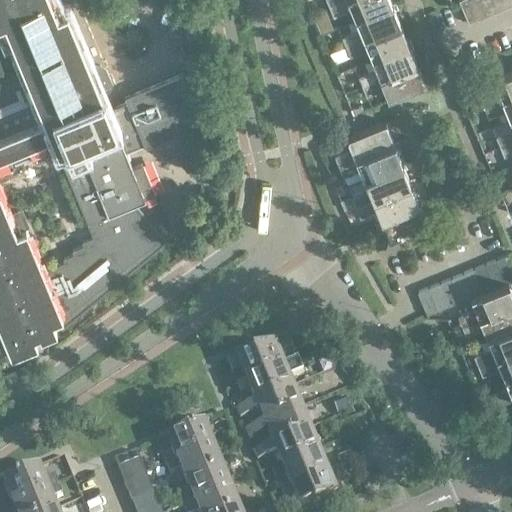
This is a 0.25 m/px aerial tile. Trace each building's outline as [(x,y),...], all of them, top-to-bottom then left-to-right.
[(104,77),(96,80),(66,7),(56,11),(51,0),(0,0),(0,20),(3,19),(25,72),(0,81),(0,324),(11,351),(36,341),(38,344),(40,345),(41,346),(45,344),(46,343),(47,340),(47,339),(44,332),(56,328),(52,319),(58,316),(62,321),(162,239),(132,203),(145,198),(144,197),(154,193),(141,163),(132,166),(125,149),(143,142),(145,145),(203,121),(183,72),(124,96),(126,101),(108,109),(101,92),(109,88),(104,77)] [(390,0),(340,0),(329,5),(333,15),(350,8),(354,18),(392,2),(390,0)] [(458,0),(468,22),(478,18),(470,0),(458,0)] [(482,0),(470,0),(478,18),(488,14),(482,0)] [(495,0),(482,0),(488,14),(500,9),(495,0)] [(509,0),(495,0),(500,9),(511,4),(509,0)] [(341,35),(346,46),(400,22),(392,2),(354,18),(358,28),(341,35)] [(400,22),(346,46),(349,55),(366,48),(371,58),(408,41),(400,22)] [(358,75),(362,85),(416,61),(408,41),(371,58),(375,68),(358,75)] [(416,61),(362,85),(366,95),(383,88),(388,99),(425,83),(416,61)] [(479,95),(483,106),(511,93),(511,68),(491,77),(496,88),(479,95)] [(511,93),(483,106),(487,115),(504,108),(508,118),(511,115),(511,93)] [(371,98),(360,103),(363,109),(373,104),(371,98)] [(511,127),(495,135),(499,145),(511,139),(511,115),(508,118),(511,127)] [(335,154),(339,165),(393,142),(385,121),(347,136),(352,147),(335,154)] [(511,139),(499,145),(503,155),(511,151),(511,139)] [(393,142),(339,165),(343,174),(360,167),(364,178),(402,162),(393,142)] [(351,194),(356,204),(410,181),(402,162),(364,178),(368,187),(351,194)] [(410,181),(356,204),(360,214),(377,207),(381,217),(418,201),(410,181)] [(368,234),(373,245),(427,222),(418,201),(381,217),(385,227),(368,234)] [(368,234),(357,238),(362,249),(373,245),(368,234)] [(511,264),(507,253),(496,258),(506,281),(507,281),(511,278),(511,264)] [(496,258),(485,262),(495,286),(506,281),(496,258)] [(485,262),(473,267),(483,291),(495,286),(485,262)] [(473,267),(462,272),(472,295),(483,291),(473,267)] [(462,272),(451,276),(461,300),(470,296),(472,295),(462,272)] [(451,276),(440,281),(449,305),(461,300),(451,276)] [(440,281),(428,286),(438,309),(449,305),(440,281)] [(457,314),(461,323),(511,302),(511,292),(507,281),(506,281),(495,286),(483,291),(472,295),(470,296),(474,307),(457,314)] [(417,291),(426,312),(427,314),(438,309),(428,286),(417,291)] [(511,302),(461,323),(465,334),(482,327),(486,336),(511,325),(511,302)] [(473,354),(477,363),(511,348),(511,325),(486,336),(490,347),(473,354)] [(247,353),(226,361),(231,373),(241,369),(246,381),(247,382),(297,361),(294,353),(287,336),(273,342),(274,345),(249,355),(247,353)] [(306,348),(294,353),(297,361),(309,355),(306,348)] [(511,348),(477,363),(482,374),(499,367),(502,376),(511,372),(511,348)] [(247,382),(246,381),(236,385),(240,394),(250,390),(255,402),(255,403),(292,388),(288,378),(302,372),(301,368),(312,364),(309,355),(297,361),(247,382)] [(490,394),(494,405),(511,397),(511,372),(502,376),(507,387),(490,394)] [(255,403),(255,402),(236,410),(240,419),(259,411),(264,423),(264,424),(301,409),(292,388),(255,403)] [(248,440),(267,432),(272,444),(273,445),(309,430),(301,409),(264,424),(264,423),(245,431),(248,440)] [(161,456),(165,466),(213,447),(203,424),(167,439),(172,451),(161,456)] [(273,445),(272,444),(253,452),(257,461),(276,454),(281,466),(281,467),(318,451),(309,430),(273,445)] [(213,447),(165,466),(169,475),(180,470),(185,483),(221,468),(213,447)] [(281,467),(281,466),(271,470),(274,479),(285,475),(289,487),(290,487),(326,472),(318,451),(281,467)] [(136,452),(114,461),(119,473),(140,464),(136,452)] [(349,453),(337,458),(340,466),(352,461),(349,453)] [(352,461),(340,466),(344,474),(356,469),(352,461)] [(140,464),(119,473),(123,484),(145,475),(140,464)] [(38,467),(2,482),(10,503),(57,484),(54,475),(43,479),(38,467)] [(179,498),(183,509),(230,489),(221,468),(185,483),(189,493),(179,498)] [(289,487),(279,491),(283,500),(293,496),(298,509),(312,503),(313,506),(336,496),(326,472),(290,487),(289,487)] [(145,475),(123,484),(127,494),(149,485),(145,475)] [(57,484),(10,503),(14,511),(47,511),(55,509),(51,498),(62,494),(57,484)] [(149,485),(127,494),(132,505),(154,496),(149,485)] [(230,489),(183,509),(184,511),(234,511),(239,510),(230,489)] [(154,496),(132,505),(134,511),(144,511),(158,506),(154,496)]
